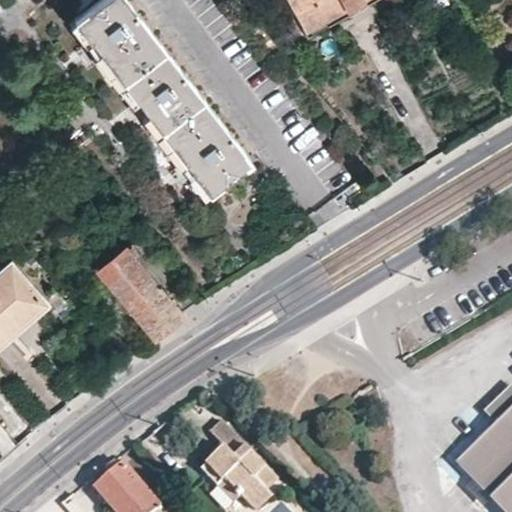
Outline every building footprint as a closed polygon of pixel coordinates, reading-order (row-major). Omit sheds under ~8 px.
[(208,191),(250,159),(125,0),(99,0),(75,19),(208,191)] [(287,0),(305,31),(361,0),(287,0)] [(309,38),(378,0),(361,0),(305,31),(309,38)] [(98,268),(155,337),(182,315),(125,245),(98,268)] [(0,345),(48,304),(12,263),(0,272),(0,345)] [(511,384),(484,411),(495,422),(511,404),(511,384)] [(511,511),(511,404),(495,422),(456,458),(507,511),(511,511)] [(228,479),(245,495),(259,510),(274,495),(269,489),(281,478),(225,422),(212,435),(222,444),(227,449),(214,461),(203,471),(220,488),(228,479)] [(227,449),(222,444),(209,456),(214,461),(227,449)] [(119,465),(115,461),(105,470),(109,474),(119,465)] [(95,486),(118,511),(168,511),(123,462),(119,465),(109,474),(95,486)] [(228,479),(220,488),(236,504),(245,495),(228,479)]
